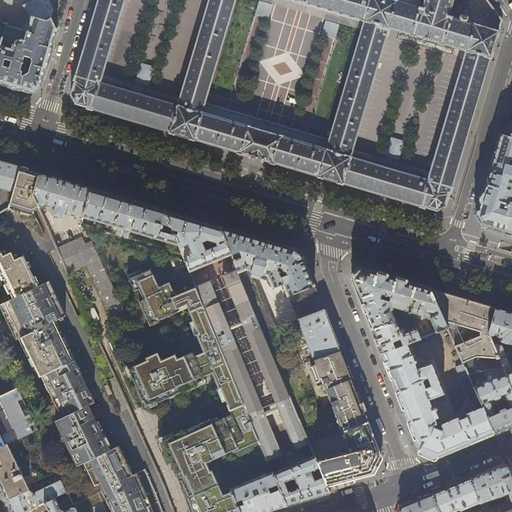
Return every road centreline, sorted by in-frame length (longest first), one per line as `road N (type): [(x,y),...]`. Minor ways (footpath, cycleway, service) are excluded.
road 1 (primary): [(41,133),(339,223)]
road 2 (residential): [(409,484),(327,271),(339,223)]
road 3 (residential): [(511,40),(449,256)]
road 4 (residential): [(82,0),(41,133)]
